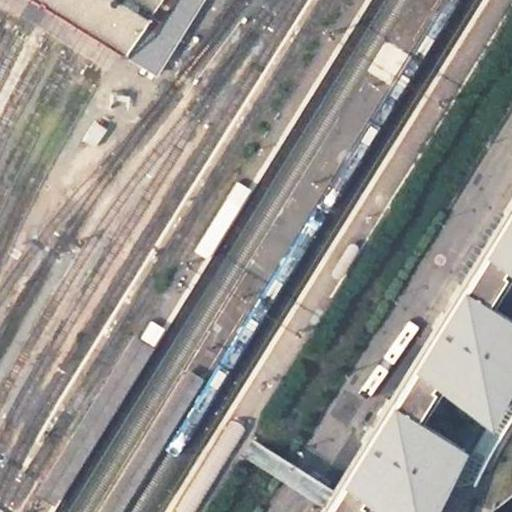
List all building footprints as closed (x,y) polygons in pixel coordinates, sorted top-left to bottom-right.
[(37,0),(41,2),(65,17),(88,31),(110,45),(124,53),(156,0),(37,0)] [(156,0),(124,53),(155,73),(200,0),(156,0)] [(243,187),(233,180),(188,250),(199,257),(243,187)] [(511,195),(477,253),(455,287),(405,368),(384,403),(333,485),(327,496),(317,511),(482,511),(487,501),(511,480),(511,195)] [(351,243),(332,275),(339,278),(359,247),(351,243)] [(159,324),(149,317),(137,336),(148,343),(159,324)] [(44,480),(34,496),(54,508),(153,349),(132,337),(44,480)] [(121,511),(203,381),(187,370),(98,511),(121,511)] [(233,416),(174,509),(177,511),(192,511),(247,425),(233,416)]
